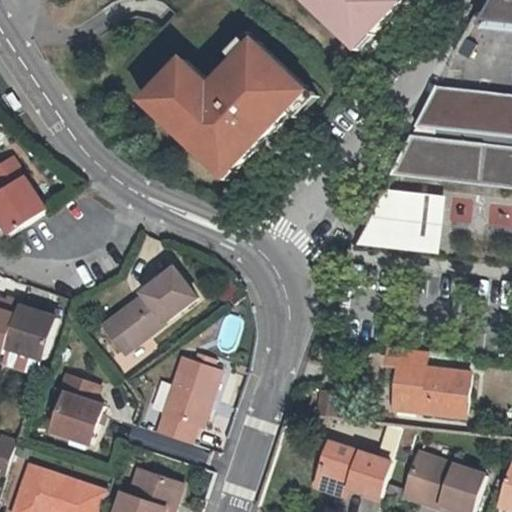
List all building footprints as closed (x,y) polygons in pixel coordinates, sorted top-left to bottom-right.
[(297,0),(352,52),(400,0),(297,0)] [(511,0),(486,0),(476,17),(511,21),(511,0)] [(211,91),(182,65),(142,108),(225,187),(309,97),(254,45),(211,91)] [(511,135),(441,127),(440,137),(413,135),(406,147),(394,174),(511,188),(511,135)] [(52,210),(14,149),(0,157),(0,174),(7,186),(0,189),(0,211),(14,234),(21,230),(52,210)] [(446,203),(382,197),(356,255),(441,263),(446,203)] [(149,301),(107,331),(124,353),(149,334),(153,339),(202,303),(180,274),(159,290),(149,301)] [(0,346),(11,350),(13,345),(22,313),(26,299),(13,295),(12,298),(0,293),(0,346)] [(26,299),(22,313),(13,345),(49,357),(62,317),(39,309),(41,305),(26,299)] [(39,309),(62,317),(63,313),(41,305),(39,309)] [(416,414),(468,419),(473,376),(429,372),(431,356),(391,352),(390,365),(400,366),(396,405),(417,407),(416,414)] [(181,363),(156,436),(191,447),(196,430),(202,431),(220,376),(181,363)] [(69,402),(63,421),(56,438),(96,451),(109,414),(99,411),(104,396),(71,384),(65,401),(69,402)] [(322,414),(343,415),(345,390),(324,389),(322,414)] [(60,399),(53,418),(63,421),(69,402),(65,401),(60,399)] [(417,407),(396,405),(395,412),(416,414),(417,407)] [(392,428),(374,481),(388,486),(406,430),(392,428)] [(3,446),(17,450),(20,441),(7,437),(3,446)] [(3,446),(0,456),(0,475),(7,478),(17,450),(3,446)] [(411,491),(446,504),(444,507),(458,511),(478,511),(491,479),(424,455),(411,491)] [(315,501),(346,511),(347,510),(353,511),(379,511),(388,486),(374,481),(326,465),(315,501)] [(103,511),(108,496),(30,471),(16,511),(103,511)] [(124,496),(118,511),(177,511),(185,489),(140,473),(132,498),(124,496)] [(511,473),(502,502),(511,505),(511,473)] [(408,498),(443,511),(444,507),(446,504),(411,491),(408,498)] [(313,509),(322,511),(346,511),(315,501),(313,509)] [(501,508),(511,511),(511,505),(502,502),(501,508)]
